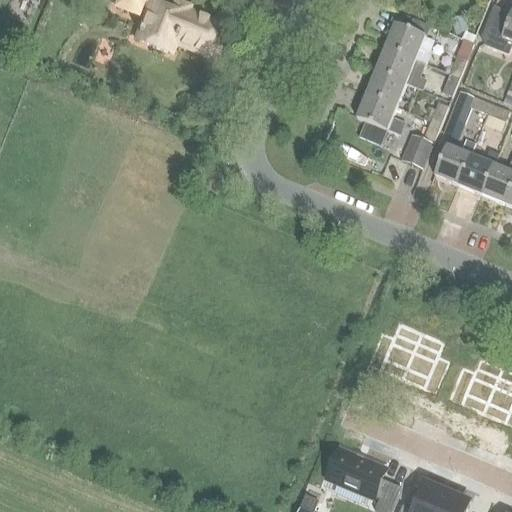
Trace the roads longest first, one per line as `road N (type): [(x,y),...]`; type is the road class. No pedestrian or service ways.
road 1 (residential): [(511,284),(270,186),(252,164),(307,16)]
road 2 (residential): [(511,485),(346,415)]
